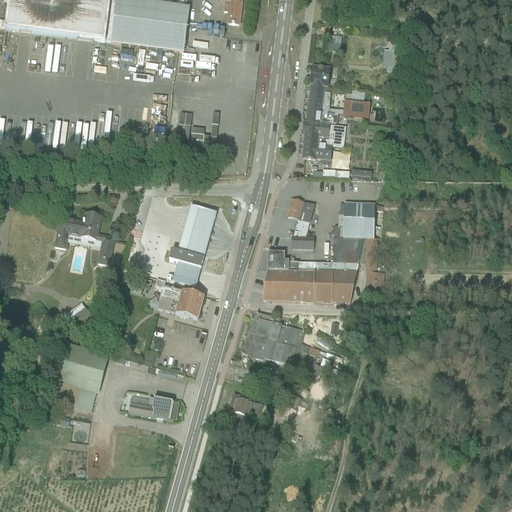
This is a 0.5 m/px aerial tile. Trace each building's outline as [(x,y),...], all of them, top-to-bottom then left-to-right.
[(187,24),(189,11),(116,1),(116,4),(110,3),(110,0),(8,0),(5,32),(178,54),(183,55),(187,24)] [(230,0),(227,0),(225,0),(224,14),(228,15),(227,26),(238,27),(241,5),(230,4),(230,0)] [(334,44),(328,43),(327,54),(339,55),(340,48),(334,48),(334,44)] [(390,45),(389,53),(399,53),(400,46),(390,45)] [(312,69),(309,97),(323,98),(324,90),(327,90),(329,71),(312,69)] [(364,104),(364,93),(348,93),(348,104),(364,104)] [(309,97),(306,125),(320,127),(323,98),(309,97)] [(370,108),(345,105),(344,117),(369,120),(370,108)] [(344,152),(347,130),(304,125),(303,136),(305,137),(303,160),(330,163),(331,150),(344,152)] [(309,225),(310,226),(314,209),(292,203),(287,220),(298,222),(309,225)] [(475,212),(475,204),(392,203),(391,211),(475,212)] [(200,247),(208,213),(183,207),(179,225),(173,223),(169,240),(200,247)] [(373,242),(374,207),(340,207),(340,217),(338,217),(338,229),(334,229),(333,246),(343,246),(343,250),(362,250),(363,242),(373,242)] [(97,267),(109,269),(115,241),(98,238),(102,220),(84,216),(83,225),(60,220),(54,251),(66,253),(67,244),(100,250),(97,267)] [(305,240),(309,225),(298,222),(293,240),(305,240)] [(313,240),(305,240),(293,240),(292,240),(292,251),(313,251),(313,240)] [(366,265),(366,294),(383,295),(383,277),(376,277),(378,242),(373,242),(363,242),(362,250),(359,265),(366,265)] [(180,252),(198,256),(200,247),(182,243),(180,252)] [(151,252),(140,249),(133,274),(145,278),(151,252)] [(268,273),(332,275),(333,266),(288,265),(288,264),(284,264),(284,257),(268,256),(268,273)] [(196,282),(208,285),(211,274),(214,275),(215,268),(200,264),(200,265),(196,264),(194,273),(198,274),(196,279),(196,282)] [(331,306),(350,306),(358,267),(333,266),(332,275),(331,306)] [(331,306),(332,275),(268,273),(261,303),(331,306)] [(203,300),(208,285),(196,282),(196,279),(176,274),(172,291),(183,295),(203,300)] [(177,318),(197,323),(203,300),(183,295),(177,318)] [(92,324),(93,323),(85,311),(64,325),(73,338),(73,337),(84,342),(95,334),(92,324)] [(263,362),(291,368),(292,364),(298,365),(297,371),(319,378),(322,370),(314,368),(316,360),(317,360),(319,354),(300,348),(304,334),(279,328),(280,322),(275,321),(272,320),(257,316),(251,323),(242,357),(250,359),(250,361),(262,364),(263,362)] [(67,348),(52,406),(91,416),(96,398),(99,399),(108,363),(109,359),(67,348)] [(332,362),(335,355),(327,352),(325,359),(328,360),(328,361),(330,362),(330,361),(332,362)] [(134,365),(152,370),(155,359),(145,356),(144,360),(136,358),(134,365)] [(109,359),(108,363),(123,367),(124,363),(109,359)] [(157,388),(156,393),(188,400),(189,394),(157,388)] [(286,408),(293,412),(301,401),(294,397),(286,408)] [(152,420),(173,424),(176,406),(150,401),(149,407),(153,408),(152,412),(130,408),(128,416),(152,421),(152,420)] [(232,416),(258,423),(262,409),(236,401),(232,416)]
